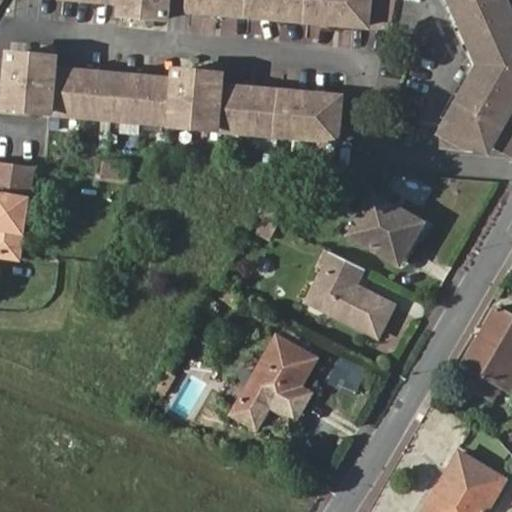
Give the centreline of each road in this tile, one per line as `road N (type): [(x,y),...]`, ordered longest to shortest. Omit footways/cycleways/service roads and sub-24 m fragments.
road 1 (residential): [(339,511),(511,219)]
road 2 (unknown): [(40,511),(87,269)]
